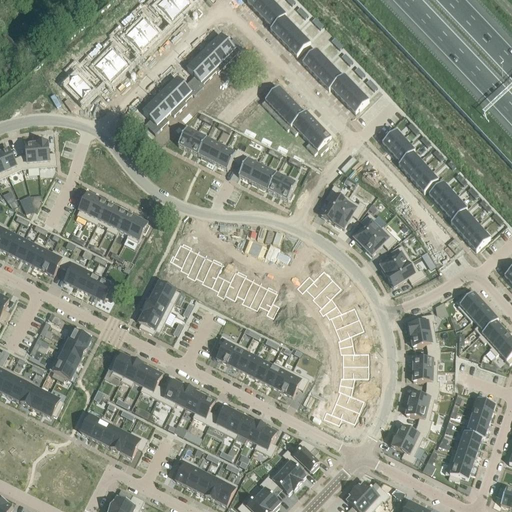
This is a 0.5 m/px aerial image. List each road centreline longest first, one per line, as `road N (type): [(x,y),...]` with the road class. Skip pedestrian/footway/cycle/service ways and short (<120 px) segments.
road 1 (residential): [(360,457),(0,273)]
road 2 (residential): [(219,2),(355,141),(315,184),(296,228)]
road 3 (tertiary): [(296,228),(170,201),(95,129)]
road 4 (residential): [(95,129),(219,2)]
road 5 (residential): [(511,313),(474,270),(436,297),(383,318)]
road 6 (motorway): [(409,0),(511,107)]
road 7 (tertiary): [(360,457),(387,392),(383,318)]
road 8 (residential): [(91,511),(110,472),(190,511)]
road 9 (residential): [(360,457),(476,511)]
road 10 (tertiary): [(383,318),(343,259),(296,228)]
